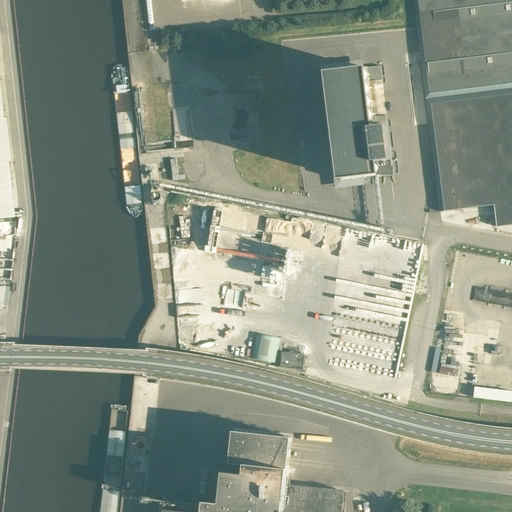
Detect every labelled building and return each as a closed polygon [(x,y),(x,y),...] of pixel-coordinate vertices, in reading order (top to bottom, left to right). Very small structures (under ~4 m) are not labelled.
[(511,0),(414,0),(417,23),(441,212),(441,217),(494,211),(496,232),(511,229),(511,0)] [(330,70),(330,76),(330,78),(328,78),(328,79),(331,79),(332,91),(330,91),(330,92),(332,92),(334,105),(331,105),(331,106),(334,106),(335,118),(333,118),(333,119),(335,119),(337,131),(334,131),(335,132),(337,132),(338,144),(336,145),(336,146),(339,145),(340,158),(338,158),(338,159),(340,159),(342,171),(339,171),(339,172),(342,172),(342,174),(343,180),(343,178),(345,178),(353,177),(354,178),(354,177),(355,177),(363,176),(365,176),(365,177),(366,177),(366,176),(376,174),(394,172),(388,125),(377,127),(377,126),(374,127),(373,114),(375,114),(375,113),(373,113),(371,101),(374,101),(373,100),(371,100),(370,88),(372,87),(372,86),(370,87),(369,81),(383,79),(381,65),(363,67),(332,71),(330,71),(330,70)] [(0,217),(13,216),(7,161),(10,161),(5,117),(3,118),(0,93),(0,217)] [(179,174),(177,159),(170,160),(172,175),(179,174)] [(206,245),(205,252),(215,253),(217,247),(223,211),(215,210),(209,245),(206,245)] [(277,247),(274,265),(290,268),(293,249),(277,247)] [(490,294),(499,295),(500,290),(475,287),(474,299),(489,300),(490,294)] [(276,316),(255,313),(250,353),(271,356),(276,316)] [(501,346),(493,345),(492,353),(500,354),(501,346)] [(436,372),(441,348),(436,347),(431,371),(436,372)] [(282,351),(280,367),(304,369),(305,354),(282,351)] [(511,400),(511,389),(476,386),(475,398),(511,400)] [(292,437),(234,431),(231,463),(246,464),(245,474),(209,470),(204,511),(179,511),(165,510),(164,511),(341,511),(344,490),(287,484),(292,437)]
